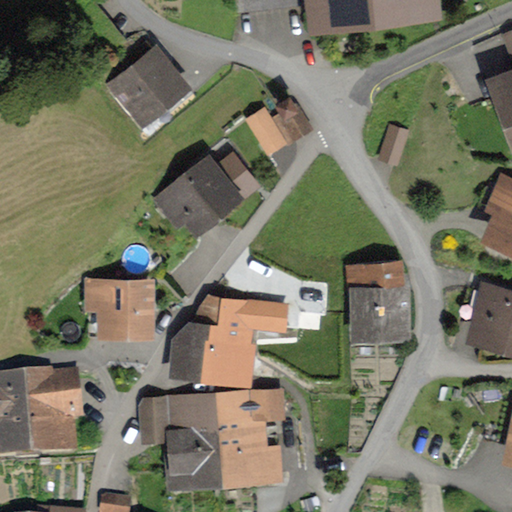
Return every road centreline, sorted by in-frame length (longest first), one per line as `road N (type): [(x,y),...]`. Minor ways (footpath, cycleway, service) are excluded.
road 1 (residential): [(98,511),(116,427),(187,305),(333,126)]
road 2 (residential): [(333,126),(434,289),(424,363)]
road 3 (residential): [(333,126),(349,98),(377,75),(511,9)]
road 4 (residential): [(165,24),(284,65),(314,91),(333,126)]
road 5 (residential): [(424,363),(340,511)]
road 6 (unknown): [(345,500),(313,472),(301,404),(274,382)]
